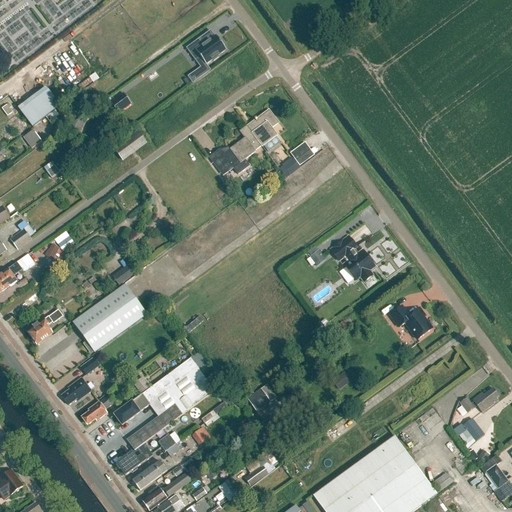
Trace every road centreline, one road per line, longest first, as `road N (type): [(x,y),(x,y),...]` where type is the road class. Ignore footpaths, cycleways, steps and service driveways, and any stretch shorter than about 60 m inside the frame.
road 1 (unclassified): [(511,378),(282,69)]
road 2 (unclassified): [(0,269),(282,69)]
road 3 (secondary): [(116,511),(0,354)]
road 4 (unclassified): [(282,69),(386,0)]
